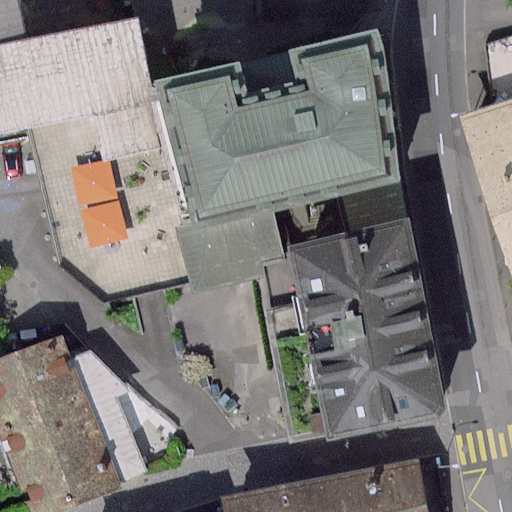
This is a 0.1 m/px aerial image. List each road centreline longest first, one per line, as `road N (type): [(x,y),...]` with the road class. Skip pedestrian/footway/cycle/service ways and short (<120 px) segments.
road 1 (residential): [(436,0),(438,98),(484,418)]
road 2 (residential): [(484,418),(119,511)]
